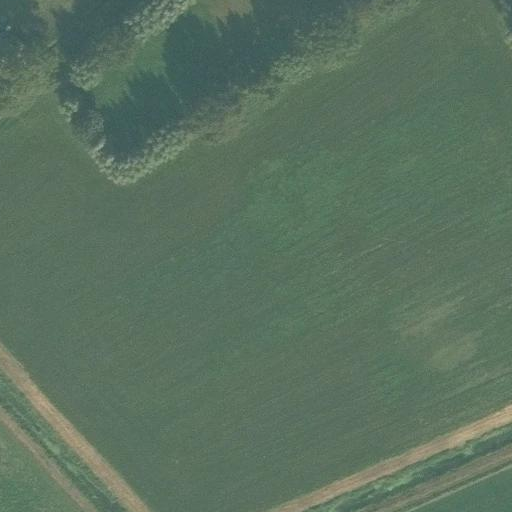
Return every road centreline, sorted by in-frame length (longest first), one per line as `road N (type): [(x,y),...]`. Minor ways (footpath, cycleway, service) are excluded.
road 1 (track): [(388,511),(511,460)]
road 2 (track): [(0,417),(86,511)]
